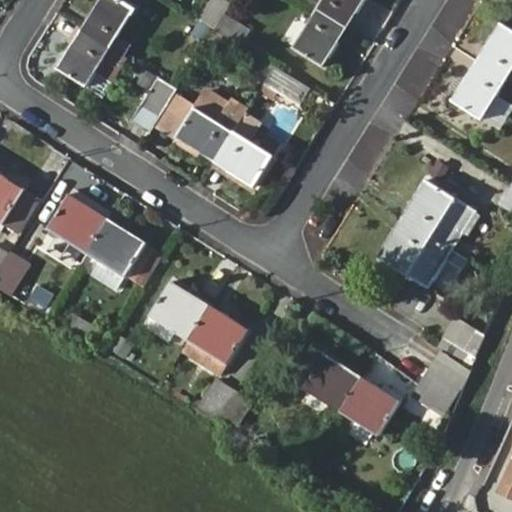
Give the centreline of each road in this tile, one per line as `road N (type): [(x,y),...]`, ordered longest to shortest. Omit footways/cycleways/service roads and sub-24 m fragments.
road 1 (residential): [(273,254),(1,77),(50,0)]
road 2 (residential): [(426,0),(273,254)]
road 3 (residential): [(436,511),(511,364)]
road 4 (residential): [(395,331),(273,254)]
